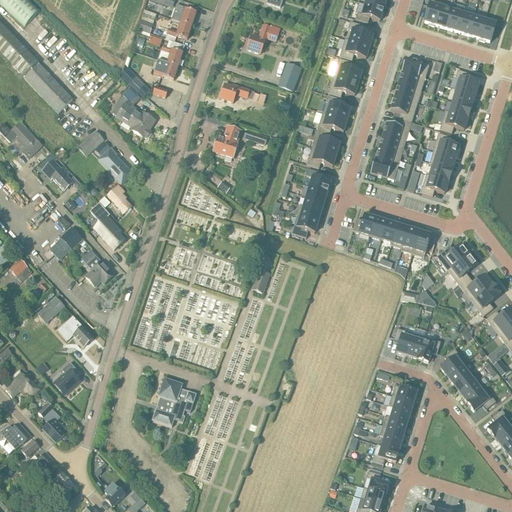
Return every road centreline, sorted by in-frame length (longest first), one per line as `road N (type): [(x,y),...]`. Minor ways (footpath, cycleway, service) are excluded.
road 1 (tertiary): [(73,477),(227,0)]
road 2 (residential): [(344,194),(395,29)]
road 3 (residential): [(466,211),(510,65)]
road 4 (residential): [(344,194),(446,225),(466,211)]
road 5 (residential): [(511,487),(434,386)]
road 6 (residential): [(395,29),(510,65)]
